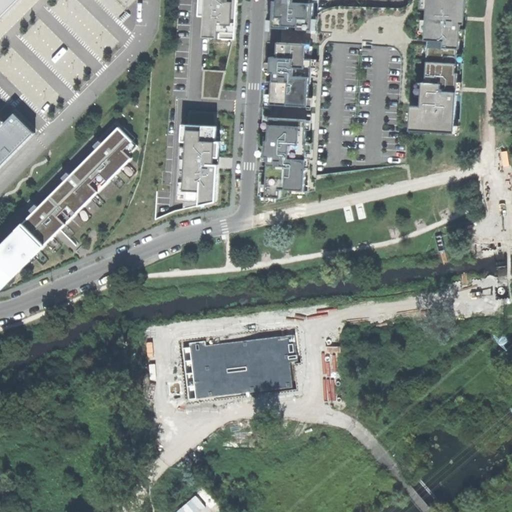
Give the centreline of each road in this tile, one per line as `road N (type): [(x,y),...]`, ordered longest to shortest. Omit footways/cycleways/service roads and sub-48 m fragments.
road 1 (residential): [(0,310),(181,235),(245,221),(258,0)]
road 2 (track): [(129,511),(147,476),(230,412),(343,418),(402,481)]
